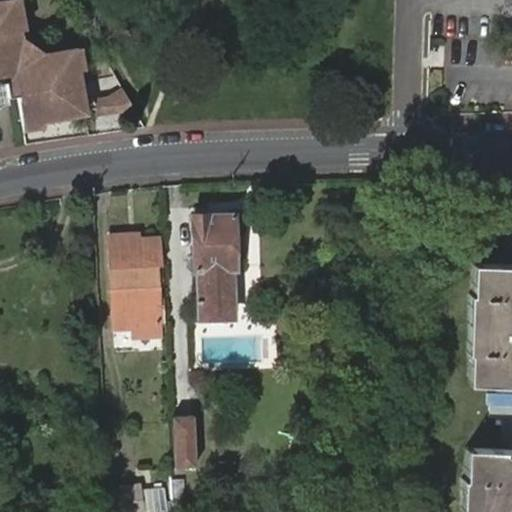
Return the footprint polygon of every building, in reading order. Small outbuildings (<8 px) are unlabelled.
[(16,81),(17,90),(17,97),(23,131),(91,113),(85,77),(79,47),(46,55),(25,35),(18,0),(7,0),(0,1),(0,85),(7,85),(9,80),(16,81)] [(0,98),(17,97),(17,90),(16,81),(9,80),(7,85),(0,85),(0,98)] [(107,97),(95,97),(98,114),(134,109),(124,88),(107,97)] [(192,214),(194,271),(197,321),(237,321),(236,269),(233,212),(192,214)] [(158,266),(165,265),(163,234),(141,235),(140,231),(110,233),(112,266),(158,263),(158,266)] [(115,325),(167,322),(165,265),(158,266),(158,263),(112,266),(115,325)] [(477,385),(480,265),(472,265),(471,297),(467,296),(465,355),(469,355),(468,385),(477,385)] [(511,386),(511,266),(480,265),(477,385),(511,386)] [(176,467),(196,466),(194,415),(174,416),(176,467)] [(471,511),(474,450),(466,450),(465,480),(462,480),(460,511),(471,511)] [(471,511),(511,511),(511,450),(474,450),(471,511)] [(144,511),(141,482),(109,487),(111,511),(144,511)]
